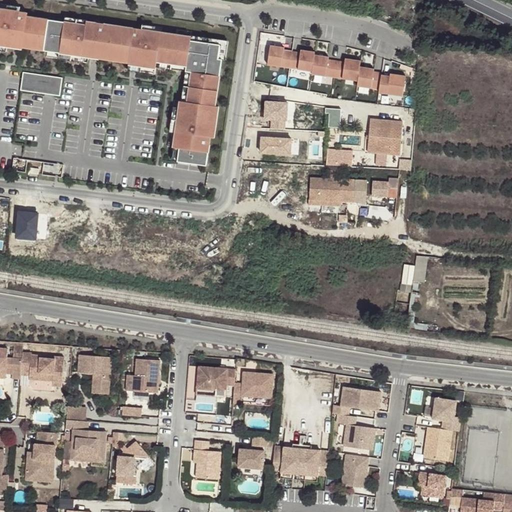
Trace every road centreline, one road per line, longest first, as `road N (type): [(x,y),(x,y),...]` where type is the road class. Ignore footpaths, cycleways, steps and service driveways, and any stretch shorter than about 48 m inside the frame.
road 1 (residential): [(0,183),(216,206),(247,20)]
road 2 (tertiary): [(400,363),(180,328)]
road 3 (residential): [(166,511),(180,328)]
road 4 (tertiary): [(180,328),(0,299)]
road 5 (residential): [(247,20),(279,11),(348,22),(412,47)]
road 6 (residential): [(400,363),(384,511)]
